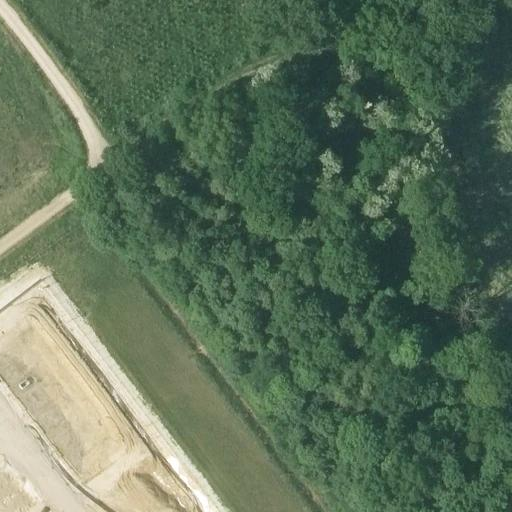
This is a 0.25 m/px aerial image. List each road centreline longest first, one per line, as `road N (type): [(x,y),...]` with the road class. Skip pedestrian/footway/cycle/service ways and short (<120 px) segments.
road 1 (track): [(313,56),(253,72),(109,162)]
road 2 (track): [(109,162),(0,12)]
road 3 (track): [(109,162),(58,218),(0,255)]
